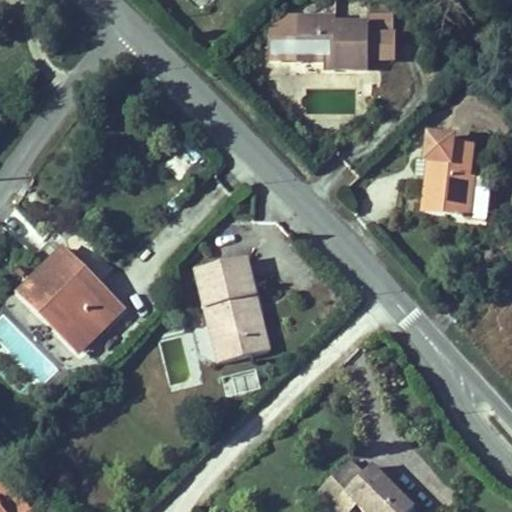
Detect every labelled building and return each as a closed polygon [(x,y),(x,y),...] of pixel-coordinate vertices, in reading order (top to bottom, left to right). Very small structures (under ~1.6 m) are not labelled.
[(345,70),(344,85),(376,86),(377,43),(348,41),(348,31),(302,30),(301,76),(328,76),(327,70),(345,70)] [(329,85),(344,85),(345,70),(327,70),(328,76),(329,85)] [(171,157),(186,170),(200,155),(185,141),(171,157)] [(419,162),(417,187),(425,188),(419,241),(449,246),(451,228),(467,229),(474,179),(448,174),(449,165),(419,162)] [(451,228),(449,246),(464,248),(467,229),(451,228)] [(63,279),(25,319),(36,329),(73,288),(63,279)] [(130,340),(73,288),(36,329),(58,348),(68,342),(86,357),(78,366),(94,380),(130,340)] [(191,308),(212,380),(251,369),(242,336),(250,333),(239,294),(191,308)] [(251,369),(212,380),(217,399),(265,384),(250,333),(242,336),(251,369)] [(58,348),(78,366),(86,357),(68,342),(58,348)] [(376,511),(381,507),(361,489),(353,496),(338,483),(311,511),(376,511)]
